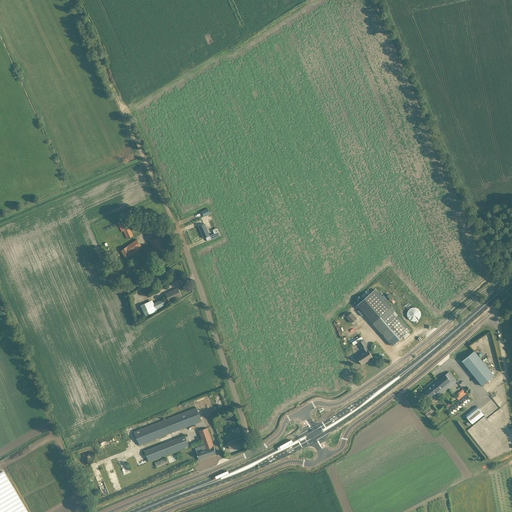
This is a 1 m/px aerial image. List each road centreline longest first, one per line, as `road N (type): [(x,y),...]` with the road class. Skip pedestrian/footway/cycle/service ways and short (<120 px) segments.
road 1 (track): [(253,452),(197,283),(73,0)]
road 2 (unclassified): [(300,410),(261,448),(111,511)]
road 3 (unclassified): [(326,456),(349,428),(489,314)]
road 4 (unclassified): [(161,511),(282,464),(326,456)]
road 5 (unclassified): [(446,324),(342,402),(300,410)]
road 6 (primary): [(412,366),(511,282)]
road 7 (primary): [(202,485),(313,439)]
